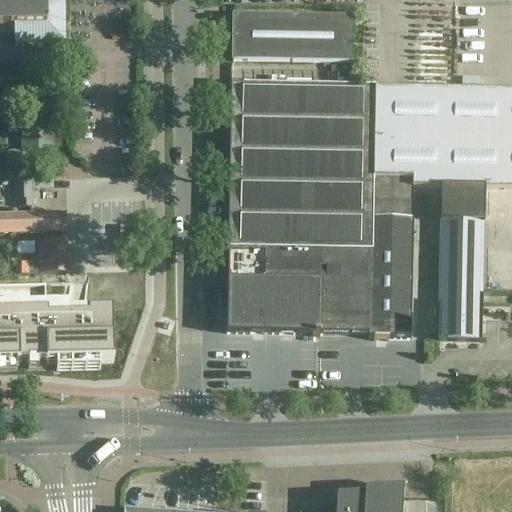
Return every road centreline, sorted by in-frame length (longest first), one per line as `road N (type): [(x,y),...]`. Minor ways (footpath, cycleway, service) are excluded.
road 1 (unclassified): [(189,434),(182,0)]
road 2 (tertiary): [(511,424),(189,434)]
road 3 (tertiary): [(189,434),(132,416),(62,416)]
road 4 (tertiary): [(64,447),(189,434)]
